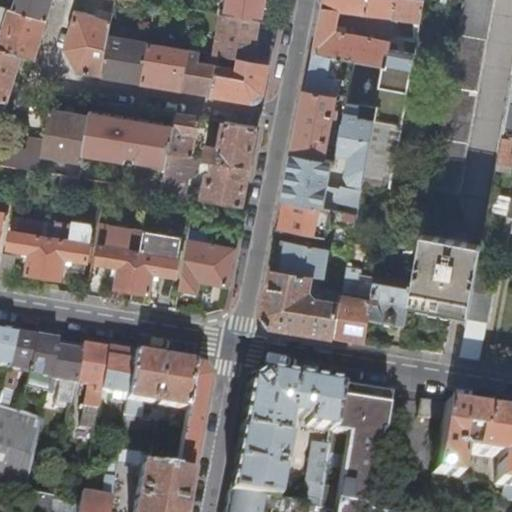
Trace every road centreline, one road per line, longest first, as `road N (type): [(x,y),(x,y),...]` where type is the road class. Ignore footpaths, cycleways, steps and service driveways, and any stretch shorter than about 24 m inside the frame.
road 1 (unknown): [(447,382),(503,6)]
road 2 (residential): [(59,0),(43,50),(55,81),(283,117)]
road 3 (residential): [(235,347),(511,393)]
road 4 (residential): [(0,306),(235,347)]
road 5 (residential): [(235,347),(283,117)]
road 6 (residential): [(203,511),(235,347)]
